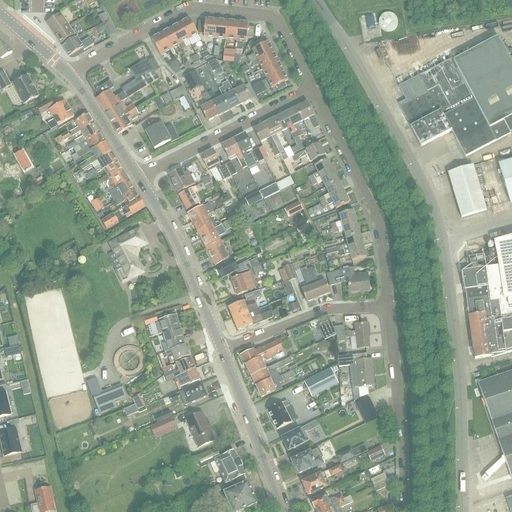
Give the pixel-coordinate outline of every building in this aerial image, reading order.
[(99,16),(102,23),(108,20),(104,13),(99,16)] [(397,26),(398,22),(397,19),(395,16),(392,14),(388,13),(385,14),(382,16),(379,19),(379,22),(379,26),(382,29),(385,31),(388,32),(392,31),(395,29),(397,26)] [(46,22),(54,34),(67,26),(59,14),(46,22)] [(368,29),(375,28),(375,23),(373,16),(366,17),(368,29)] [(189,18),(179,24),(188,40),(198,34),(189,18)] [(199,22),(198,33),(204,34),(204,37),(215,39),(217,20),(206,19),(205,22),(199,22)] [(227,21),(217,20),(215,39),(225,40),(227,21)] [(115,34),(108,21),(96,28),(99,33),(105,30),(109,37),(115,34)] [(227,21),(225,40),(236,41),(237,22),(227,21)] [(248,24),(237,22),(236,41),(247,42),(247,38),(253,38),(254,27),(248,27),(248,24)] [(183,42),(188,40),(179,24),(170,29),(179,45),(182,50),(186,48),(183,42)] [(69,28),(67,26),(54,34),(61,44),(69,38),(70,39),(75,36),(76,37),(78,36),(74,30),(71,32),(69,28)] [(170,50),(179,45),(170,29),(161,34),(170,50)] [(152,39),(160,55),(170,50),(161,34),(152,39)] [(199,52),(204,49),(196,35),(191,39),(199,52)] [(62,46),(68,56),(82,47),(84,50),(93,45),(89,38),(86,40),(86,41),(80,44),(76,37),(62,46)] [(452,59),(399,87),(406,100),(398,105),(421,147),(451,131),(465,157),(511,131),(511,62),(498,37),(453,61),(452,59)] [(257,60),(273,52),(268,42),(266,44),(263,38),(253,43),(256,49),(252,50),(254,54),(247,58),(250,64),(257,60)] [(400,50),(411,46),(409,41),(398,45),(400,50)] [(4,45),(0,48),(0,59),(12,53),(4,45)] [(364,53),(367,63),(380,59),(377,48),(364,53)] [(273,52),(257,60),(262,70),(278,61),(273,52)] [(197,56),(191,59),(194,65),(200,61),(197,56)] [(96,99),(112,123),(136,110),(133,105),(126,109),(122,102),(151,84),(158,80),(152,70),(158,66),(153,58),(147,61),(146,59),(129,70),(136,81),(121,89),(123,92),(114,98),(109,90),(100,96),(96,99)] [(216,60),(209,63),(213,72),(215,71),(221,68),(217,60),(216,60)] [(278,61),(262,70),(267,79),(283,71),(278,61)] [(248,65),(241,68),(243,73),(244,74),(250,70),(248,65)] [(178,66),(172,70),(176,74),(181,71),(178,66)] [(183,77),(191,91),(202,85),(195,71),(183,77)] [(283,71),(267,79),(272,89),(276,86),(278,91),(286,87),(284,82),(288,81),(283,71)] [(3,72),(0,73),(0,85),(3,90),(11,85),(3,72)] [(27,76),(13,84),(24,104),(39,96),(27,76)] [(228,82),(228,83),(240,105),(251,99),(244,86),(238,89),(233,79),(229,81),(228,82)] [(96,89),(100,96),(109,90),(115,87),(111,81),(96,89)] [(229,110),(240,105),(228,83),(223,85),(228,94),(222,97),(229,110)] [(259,83),(252,86),(257,96),(263,93),(259,83)] [(182,87),(169,94),(174,102),(179,100),(184,97),(187,96),(182,87)] [(211,90),(206,92),(218,116),(229,110),(222,97),(216,100),(211,90)] [(207,121),(218,116),(206,92),(202,95),(207,105),(201,108),(207,121)] [(162,97),(166,106),(173,103),(168,94),(162,97)] [(184,97),(179,100),(185,111),(190,108),(184,97)] [(153,102),(158,111),(164,108),(159,98),(153,102)] [(47,125),(50,130),(74,117),(65,101),(55,107),(51,100),(37,108),(41,115),(49,111),(55,120),(47,125)] [(307,103),(297,108),(303,121),(309,118),(315,129),(320,127),(307,103)] [(297,124),(303,121),(297,108),(286,114),(298,138),(303,135),(297,124)] [(31,110),(19,115),(22,121),(33,116),(31,110)] [(139,115),(136,110),(112,123),(119,134),(131,126),(128,121),(139,115)] [(61,136),(55,140),(58,145),(64,141),(79,132),(81,131),(94,123),(88,113),(75,122),(79,128),(71,133),(72,134),(70,135),(68,132),(61,136)] [(196,114),(174,124),(179,136),(201,125),(196,114)] [(294,140),(298,138),(286,114),(275,119),(282,132),(288,129),(294,140)] [(265,124),(280,155),(284,162),(288,159),(276,135),(282,132),(275,119),(265,124)] [(84,136),(66,147),(69,151),(78,145),(79,146),(100,133),(98,130),(94,123),(81,131),(82,133),(84,136)] [(161,123),(146,132),(155,149),(171,140),(172,143),(179,139),(173,129),(171,126),(165,129),(161,123)] [(275,157),(280,155),(265,124),(254,130),(260,143),(267,140),(275,157)] [(82,151),(72,157),(74,160),(79,158),(79,159),(91,152),(106,142),(100,133),(79,146),(82,151)] [(247,156),(246,153),(252,149),(245,134),(233,140),(243,159),(247,167),(248,169),(256,165),(251,154),(247,156)] [(243,169),(247,167),(243,159),(233,140),(222,146),(230,161),(237,158),(243,169)] [(96,156),(80,167),(82,170),(88,167),(97,161),(112,152),(106,142),(91,152),(92,154),(94,153),(96,156)] [(301,144),(291,149),(293,154),(304,149),(301,144)] [(307,156),(311,163),(325,155),(320,144),(315,146),(292,158),(295,163),(300,160),(300,159),(307,156)] [(258,148),(264,160),(268,158),(262,146),(258,148)] [(252,151),(258,163),(264,160),(258,148),(252,151)] [(22,151),(15,155),(24,171),(31,167),(22,151)] [(222,182),(232,176),(226,165),(221,168),(212,151),(201,157),(209,172),(215,169),(222,182)] [(102,165),(85,176),(88,180),(103,171),(104,170),(118,162),(112,152),(97,161),(98,163),(100,162),(102,165)] [(288,159),(284,162),(286,167),(291,165),(295,163),(292,158),(289,160),(288,159)] [(204,170),(199,161),(198,159),(192,162),(190,163),(184,165),(186,170),(196,165),(201,174),(205,172),(204,170)] [(510,202),(511,201),(511,160),(505,163),(504,159),(498,161),(499,164),(510,202)] [(308,178),(310,182),(333,171),(328,160),(314,167),(318,173),(308,178)] [(97,181),(90,186),(92,190),(92,191),(102,185),(101,185),(105,183),(123,171),(118,162),(104,170),(105,172),(108,176),(99,181),(99,182),(98,183),(97,181)] [(231,163),(226,165),(232,176),(237,174),(231,163)] [(461,218),(486,210),(472,164),(447,171),(461,218)] [(44,165),(37,169),(41,176),(48,172),(44,165)] [(182,168),(168,175),(178,193),(195,184),(189,171),(185,173),(182,168)] [(109,189),(101,193),(103,196),(109,193),(114,190),(116,189),(129,181),(123,171),(105,183),(109,189)] [(322,182),(325,188),(338,181),(333,171),(310,182),(312,186),(322,182)] [(201,180),(204,187),(211,183),(207,177),(201,180)] [(290,177),(276,184),(280,192),(294,185),(290,177)] [(114,190),(109,193),(114,202),(135,190),(130,183),(129,181),(116,189),(114,190)] [(319,200),(321,203),(344,192),(338,181),(325,188),(328,195),(319,200)] [(211,183),(204,187),(207,191),(213,188),(211,183)] [(276,184),(260,192),(264,200),(280,192),(276,184)] [(495,187),(486,188),(489,213),(498,212),(495,187)] [(178,195),(186,210),(199,203),(191,188),(178,195)] [(135,190),(114,202),(117,206),(124,202),(125,204),(126,206),(140,198),(138,195),(135,190)] [(259,192),(245,199),(249,207),(263,200),(259,192)] [(344,192),(321,203),(323,208),(333,203),(336,210),(349,203),(344,192)] [(91,195),(87,197),(89,201),(91,204),(95,201),(93,198),(91,195)] [(129,210),(123,214),(126,219),(132,215),(145,207),(140,198),(126,206),(129,210)] [(223,204),(226,210),(235,206),(231,200),(223,204)] [(235,206),(226,210),(229,217),(248,208),(244,201),(235,206)] [(299,202),(285,209),(289,218),(303,211),(299,202)] [(207,215),(213,212),(208,203),(192,212),(188,214),(192,222),(204,216),(204,217),(207,215)] [(101,210),(96,213),(100,219),(104,216),(101,210)] [(331,225),(332,230),(356,223),(353,211),(339,215),(341,222),(331,225)] [(215,216),(213,212),(207,215),(204,217),(204,216),(192,222),(197,231),(211,224),(209,219),(215,216)] [(113,214),(101,221),(107,230),(119,223),(113,214)] [(356,223),(332,230),(333,234),(344,231),(346,238),(360,234),(356,223)] [(211,224),(197,231),(201,239),(215,232),(216,232),(221,230),(223,229),(221,224),(213,228),(211,224)] [(139,229),(110,244),(122,267),(116,270),(123,283),(129,280),(143,272),(135,257),(138,248),(146,244),(139,229)] [(215,232),(201,239),(206,249),(221,242),(218,237),(225,233),(223,229),(221,230),(216,232),(215,232)] [(337,248),(338,252),(363,246),(360,234),(346,238),(347,245),(337,248)] [(465,291),(469,316),(468,316),(474,359),(491,357),(491,358),(511,351),(511,237),(494,242),(498,261),(498,267),(462,272),(465,291)] [(215,266),(229,258),(221,242),(206,249),(215,266)] [(340,257),(350,254),(352,261),(366,258),(363,246),(338,252),(340,257)] [(216,268),(221,279),(235,271),(237,274),(253,268),(261,265),(257,258),(248,263),(248,262),(237,268),(233,260),(216,268)] [(261,265),(253,268),(255,274),(263,272),(261,265)] [(290,265),(283,268),(288,279),(289,281),(289,282),(296,279),(290,265)] [(349,282),(350,292),(364,291),(364,293),(370,292),(368,275),(354,276),(353,269),(345,270),(346,277),(347,277),(347,282),(349,282)] [(308,272),(318,298),(330,294),(325,281),(319,284),(313,270),(308,272)] [(326,275),(329,286),(344,283),(341,271),(331,274),(326,275)] [(231,278),(237,295),(254,290),(248,272),(231,278)] [(306,303),(318,298),(308,272),(302,274),(308,288),(301,290),(306,303)] [(289,281),(282,283),(285,290),(291,288),(289,282),(289,281)] [(246,301),(229,308),(233,319),(249,313),(258,309),(255,300),(262,297),(262,295),(260,290),(244,296),(246,301)] [(288,305),(291,312),(299,309),(296,302),(288,305)] [(258,309),(249,313),(233,319),(237,330),(253,324),(253,326),(274,318),(271,312),(261,316),(258,309)] [(144,319),(145,325),(157,322),(155,316),(144,319)] [(163,334),(180,328),(176,316),(175,316),(170,318),(159,321),(160,323),(155,325),(158,335),(163,334)] [(345,339),(357,338),(358,350),(366,349),(369,349),(367,333),(370,333),(369,325),(356,326),(356,333),(351,333),(351,332),(345,332),(344,327),(333,328),(337,336),(337,342),(345,342),(345,339)] [(163,334),(166,344),(162,345),(165,353),(185,345),(183,339),(180,328),(163,334)] [(241,356),(250,376),(266,369),(262,362),(266,360),(266,361),(274,357),(273,355),(291,346),(286,337),(261,349),(260,348),(254,351),(253,349),(241,356)] [(333,337),(325,340),(329,348),(336,344),(333,337)] [(162,355),(158,356),(163,369),(167,367),(164,359),(168,358),(170,364),(171,364),(189,356),(187,350),(185,345),(165,353),(162,355)] [(19,347),(4,350),(6,358),(21,354),(19,347)] [(367,355),(352,356),(352,363),(351,363),(351,366),(356,366),(359,389),(368,388),(372,388),(370,374),(373,373),(371,361),(367,361),(367,355)] [(352,363),(352,356),(338,358),(339,368),(351,366),(351,363),(352,363)] [(166,381),(160,383),(161,385),(174,379),(195,369),(191,358),(177,365),(179,371),(165,378),(166,381)] [(269,367),(266,369),(250,376),(255,387),(268,380),(270,383),(279,378),(276,371),(292,363),(290,358),(270,368),(269,367)] [(331,368),(304,382),(312,396),(312,397),(339,383),(333,372),(331,369),(331,368)] [(195,369),(174,379),(180,391),(201,381),(195,369)] [(290,372),(283,376),(284,378),(286,381),(295,376),(292,371),(290,372)] [(511,371),(478,383),(511,478),(511,477),(511,371)] [(270,383),(268,380),(255,387),(261,398),(275,391),(272,386),(275,384),(275,386),(283,382),(281,377),(279,378),(270,383)] [(87,382),(94,399),(99,414),(117,407),(115,404),(121,402),(120,399),(126,397),(122,388),(103,396),(96,378),(87,382)] [(180,393),(176,395),(178,398),(181,396),(185,406),(189,404),(189,405),(206,397),(206,395),(206,393),(205,390),(203,389),(201,384),(180,393)] [(368,388),(359,389),(360,399),(369,395),(368,388)] [(0,417),(11,415),(6,393),(0,394),(0,417)] [(171,404),(179,401),(178,398),(176,395),(176,394),(168,398),(171,404)] [(371,399),(357,405),(366,424),(379,418),(371,399)] [(287,401),(267,411),(277,430),(291,422),(285,408),(289,406),(287,401)] [(135,405),(124,410),(127,417),(138,412),(135,405)] [(155,418),(157,424),(172,418),(170,411),(155,418)] [(186,421),(198,449),(215,442),(209,428),(202,414),(186,421)] [(157,424),(150,427),(154,435),(176,426),(172,418),(157,424)] [(302,428),(282,438),(284,444),(284,446),(285,449),(287,450),(288,451),(305,443),(302,436),(305,434),(304,433),(306,432),(307,433),(318,427),(315,421),(302,428)] [(16,429),(0,433),(0,439),(4,457),(22,453),(16,429)] [(321,445),(331,440),(331,439),(334,438),(331,432),(328,433),(327,433),(317,437),(321,445)] [(216,461),(228,487),(230,486),(228,483),(244,475),(233,452),(232,453),(229,446),(197,460),(201,468),(216,461)] [(380,447),(367,453),(371,462),(385,456),(380,447)] [(297,468),(300,474),(322,463),(320,457),(321,456),(318,449),(292,461),(295,469),(297,468)] [(351,449),(336,456),(340,464),(355,457),(351,449)] [(195,464),(188,468),(191,474),(197,470),(195,464)] [(339,466),(303,483),(305,488),(304,490),(305,493),(307,494),(308,495),(326,487),(323,481),(327,479),(326,478),(331,476),(331,477),(342,472),(339,466)] [(370,480),(373,486),(387,479),(384,474),(370,480)] [(392,477),(387,479),(378,483),(382,490),(390,486),(391,488),(396,486),(392,477)] [(230,486),(228,487),(223,489),(225,493),(224,494),(232,511),(239,511),(257,504),(247,483),(234,489),(233,487),(231,488),(230,486)] [(55,511),(50,488),(35,492),(39,509),(32,510),(32,511),(55,511)] [(311,500),(315,511),(316,511),(343,500),(341,496),(334,499),(334,498),(328,501),(325,494),(311,500)] [(343,500),(316,511),(340,511),(339,509),(353,503),(350,497),(343,500)]
